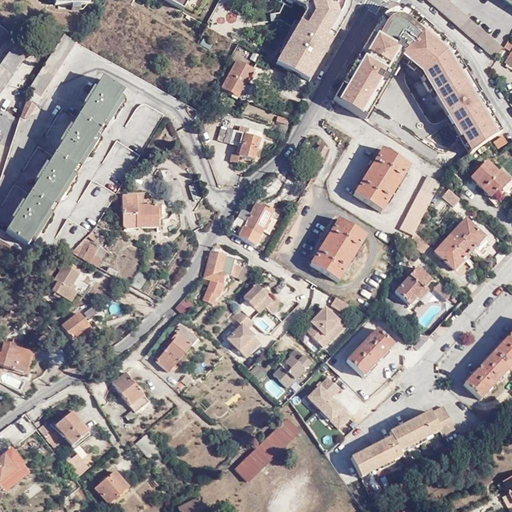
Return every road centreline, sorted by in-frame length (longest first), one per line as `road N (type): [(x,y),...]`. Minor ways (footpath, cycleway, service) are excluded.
road 1 (tertiary): [(0,420),(122,346),(187,278),(242,188),(281,153),(319,98),(372,0)]
road 2 (residential): [(406,0),(447,35),(511,127)]
road 3 (residential): [(511,268),(408,380)]
